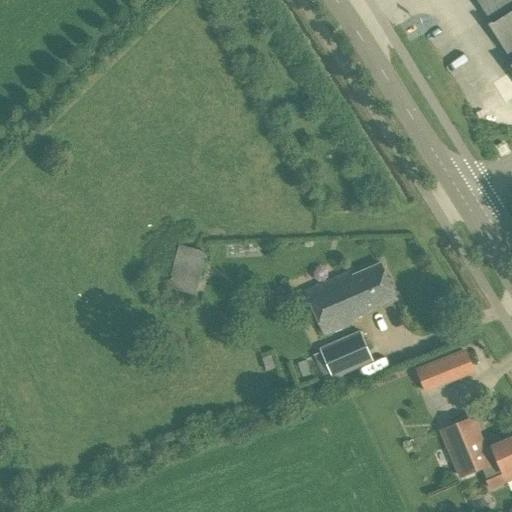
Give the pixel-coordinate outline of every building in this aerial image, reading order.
[(511,67),(511,0),(476,0),(491,23),(488,24),(511,62),(511,64),(511,65),(511,67)] [(196,296),(208,253),(178,244),(167,287),(196,296)] [(396,299),(381,263),(351,276),(349,273),(306,292),(325,335),(354,322),(353,318),(396,299)] [(333,379),(374,361),(359,331),(319,348),(321,352),(313,355),(322,377),(330,374),(333,379)] [(426,389),(474,370),(467,351),(418,370),(426,389)] [(474,416),(440,431),(461,480),(482,470),(487,482),(490,489),(511,479),(511,439),(493,448),(489,450),(474,416)]
